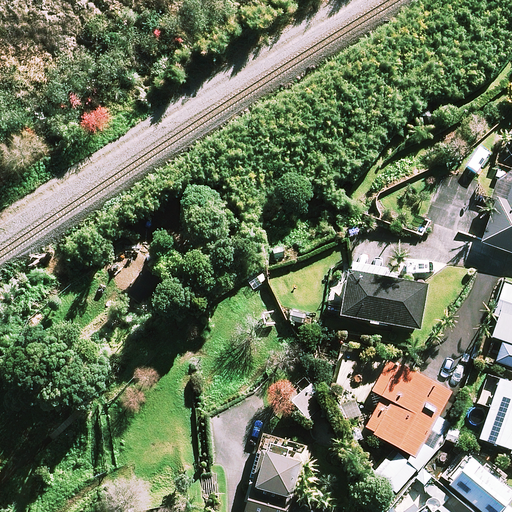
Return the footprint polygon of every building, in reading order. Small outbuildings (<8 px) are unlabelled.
[(511,161),(505,159),(489,203),(470,197),(457,231),(511,250),(511,161)] [(332,283),(327,305),(339,307),(338,310),(341,311),(419,327),(428,282),(348,265),(344,285),(332,283)] [(511,343),(511,284),(505,282),(495,311),(499,313),(491,336),(502,340),(511,343)] [(511,343),(502,340),(496,359),(511,364),(511,343)] [(414,473),(424,483),(431,475),(422,466),(448,437),(454,440),(459,431),(449,425),(451,420),(438,413),(451,389),(388,355),(370,388),(382,394),(364,426),(410,451),(405,459),(397,451),(376,474),(395,492),(414,473)] [(511,380),(490,373),(481,401),(490,404),(480,436),(511,445),(511,449),(511,454),(511,380)] [(329,412),(308,387),(292,400),(313,426),(329,412)] [(360,413),(354,397),(340,403),(345,418),(360,413)] [(301,454),(263,443),(242,511),(331,511),(333,506),(289,493),(301,454)] [(511,489),(465,449),(442,476),(484,511),(511,511),(511,506),(504,500),(511,489)] [(446,511),(434,494),(409,511),(446,511)]
